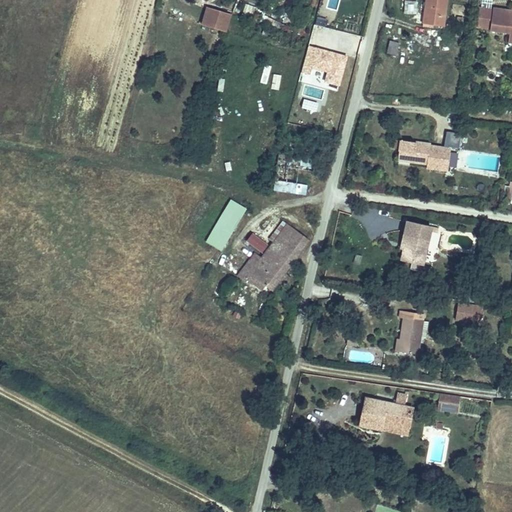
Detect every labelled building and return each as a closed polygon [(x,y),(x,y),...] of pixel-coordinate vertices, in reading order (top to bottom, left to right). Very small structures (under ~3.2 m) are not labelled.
[(443,27),(447,0),(426,0),(423,24),(443,27)] [(406,4),(405,13),(414,13),(414,4),(406,4)] [(244,14),(255,14),(255,5),(244,5),(244,14)] [(511,11),(494,9),(493,10),(479,9),(477,27),(491,29),(491,30),(509,33),(509,39),(511,39),(511,11)] [(204,26),(228,33),(232,17),(209,10),(204,26)] [(324,28),(326,19),(317,16),(315,25),(324,28)] [(388,40),(386,53),(395,55),(397,42),(388,40)] [(347,56),(310,46),(303,73),(311,75),(313,68),(326,72),(324,81),(339,85),(347,56)] [(262,65),(258,83),(266,84),(270,66),(262,65)] [(270,89),(279,90),(281,75),(272,74),(270,89)] [(446,131),(443,145),(457,148),(460,134),(446,131)] [(447,167),(450,149),(430,146),(430,145),(400,140),(399,148),(398,160),(427,164),(427,167),(446,170),(445,178),(453,179),(455,168),(447,167)] [(455,168),(457,150),(450,149),(447,167),(455,168)] [(305,193),(310,159),(279,157),(273,189),(305,193)] [(244,182),(251,180),(244,165),(238,168),(244,182)] [(220,250),(246,209),(230,200),(205,241),(220,250)] [(423,264),(431,228),(407,222),(402,242),(405,242),(404,249),(401,259),(423,264)] [(308,240),(286,223),(277,235),(299,252),(308,240)] [(245,242),(261,253),(267,244),(252,232),(245,242)] [(271,289),(299,252),(277,235),(257,262),(251,257),(239,273),(245,277),(246,277),(249,272),(263,282),(271,289)] [(263,282),(249,272),(246,277),(259,287),(263,282)] [(314,285),(312,295),(329,299),(331,288),(314,285)] [(457,305),(455,321),(479,325),(482,308),(457,305)] [(418,355),(423,321),(404,318),(400,339),(405,340),(403,353),(418,355)] [(403,353),(405,340),(400,339),(398,339),(396,352),(403,353)] [(457,413),(460,396),(440,393),(437,410),(457,413)] [(408,427),(412,408),(406,407),(408,397),(398,395),(396,405),(365,398),(360,422),(381,427),(382,422),(408,427)] [(381,427),(360,422),(360,425),(407,435),(408,427),(382,422),(381,427)]
